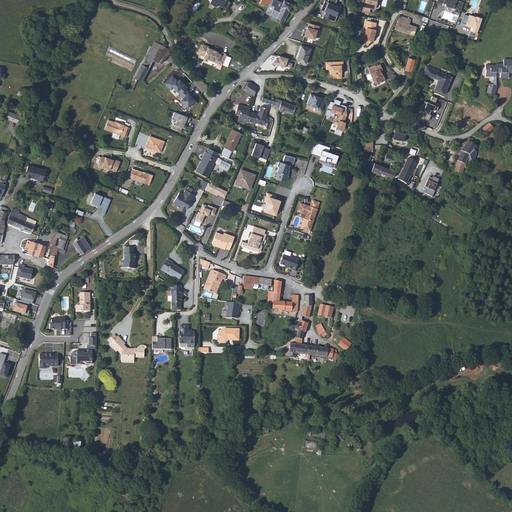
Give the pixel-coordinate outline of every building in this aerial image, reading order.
[(231,2),(226,0),(211,0),(209,4),(216,8),(218,4),(227,9),(231,2)] [(267,7),(265,12),(277,16),(277,17),(284,20),(285,19),(292,3),(284,0),(282,3),(276,0),(275,2),(272,1),(271,4),(269,3),(267,7)] [(323,17),(333,22),(339,7),(333,5),(334,3),(335,0),(323,0),(319,10),(325,12),(323,17)] [(360,0),(359,6),(361,6),(360,11),(369,12),(370,7),(375,8),(376,0),(360,0)] [(453,9),(460,11),(463,2),(458,0),(435,0),(442,3),(445,4),(445,6),(453,9)] [(166,16),(169,7),(157,3),(154,12),(166,16)] [(400,13),(398,18),(410,22),(411,17),(400,13)] [(476,32),(481,18),(477,17),(470,15),(469,16),(465,14),(462,23),(466,24),(466,25),(472,27),(472,28),(473,29),(472,31),(476,32)] [(410,22),(398,18),(395,27),(414,33),(417,25),(410,22)] [(377,21),(367,20),(365,35),(362,39),(368,42),(368,44),(370,45),(376,37),(377,28),(376,28),(377,21)] [(310,23),(306,36),(317,40),(321,27),(310,23)] [(207,46),(202,44),(201,47),(199,47),(197,53),(203,55),(203,56),(217,62),(216,63),(221,65),(226,53),(221,51),(221,52),(217,50),(218,49),(212,48),(207,46)] [(133,77),(136,78),(141,81),(155,57),(160,60),(160,59),(162,60),(164,60),(166,56),(165,54),(157,49),(150,45),(147,50),(148,51),(133,77)] [(301,45),(297,61),(306,63),(310,48),(301,45)] [(286,62),(287,60),(278,57),(278,60),(276,59),(271,64),(285,68),(285,67),(291,69),(292,64),(286,62)] [(412,72),(415,59),(408,57),(405,70),(412,72)] [(489,83),(486,92),(493,94),(497,84),(496,84),(496,71),(500,71),(500,76),(508,77),(508,71),(511,71),(511,58),(503,58),(503,64),(501,64),(501,63),(495,63),(495,64),(485,64),(485,68),(485,74),(493,74),(493,82),(493,83),(489,83)] [(343,60),(326,61),(326,68),(328,68),(328,69),(329,68),(330,69),(329,70),(330,70),(330,75),(333,77),(342,77),(341,70),(343,70),(343,60)] [(383,70),(381,63),(376,64),(376,63),(368,66),(368,65),(364,67),(365,69),(364,69),(366,73),(370,72),(372,77),(373,77),(374,80),(377,82),(385,79),(383,73),(382,73),(381,71),(383,70)] [(425,66),(423,73),(438,79),(434,89),(444,93),(451,76),(425,66)] [(173,89),(179,95),(187,88),(179,80),(177,81),(172,76),(164,84),(171,91),(173,89)] [(244,88),(250,92),(255,86),(248,81),(244,88)] [(181,100),(188,108),(192,104),(194,106),(198,102),(193,98),(195,96),(187,88),(179,95),(182,98),(181,100)] [(307,105),(317,108),(317,110),(322,112),(326,100),(321,98),(310,94),(307,105)] [(437,98),(432,96),(429,103),(424,101),(423,105),(425,106),(422,112),(425,113),(422,118),(428,121),(431,115),(429,114),(430,110),(433,111),(434,109),(435,110),(436,110),(438,107),(434,105),(437,98)] [(274,104),(274,107),(278,109),(293,115),(295,114),(296,114),(297,113),(298,113),(300,107),(276,98),(275,101),(274,104)] [(341,100),(335,99),(331,113),(335,115),(336,112),(341,114),(340,119),(341,120),(339,125),(340,125),(339,129),(337,133),(344,135),(346,127),(347,121),(346,121),(346,119),(347,113),(347,105),(342,103),(342,105),(339,105),(340,104),(341,100)] [(437,128),(441,129),(451,102),(447,101),(437,128)] [(243,123),(246,122),(247,120),(249,111),(250,107),(238,104),(236,114),(240,115),(238,122),(243,123)] [(249,111),(247,120),(261,124),(262,118),(264,119),(265,116),(268,108),(260,106),(258,113),(249,111)] [(226,114),(218,108),(213,114),(221,120),(226,114)] [(22,117),(9,112),(5,119),(18,124),(22,117)] [(174,124),(172,128),(181,132),(182,128),(185,129),(188,122),(190,122),(191,118),(175,112),(173,118),(177,120),(175,124),(174,124)] [(115,122),(107,119),(104,129),(124,136),(127,127),(124,125),(115,121),(115,122)] [(489,123),(483,128),(487,133),(493,128),(489,123)] [(226,144),(224,147),(232,150),(233,151),(242,133),(232,128),(225,143),(226,144)] [(396,130),(394,138),(404,141),(406,133),(396,130)] [(165,142),(151,135),(146,146),(155,150),(156,150),(160,152),(165,142)] [(455,169),(454,172),(462,171),(463,170),(465,164),(467,159),(468,158),(471,153),(474,149),(476,146),(468,141),(461,150),(454,166),(456,167),(455,169)] [(331,162),(337,164),(339,156),(329,153),(331,147),(315,142),(311,154),(320,157),(319,160),(326,162),(327,157),(332,159),(331,162)] [(256,143),(251,156),(258,159),(259,158),(266,161),(271,148),(256,143)] [(205,150),(201,158),(202,159),(201,160),(200,160),(194,170),(207,176),(214,161),(217,157),(217,156),(216,156),(218,152),(208,147),(206,151),(205,150)] [(232,150),(224,147),(221,154),(228,157),(232,150)] [(471,153),(468,158),(472,161),(474,159),(477,154),(476,150),(474,149),(471,153)] [(387,153),(386,157),(390,158),(389,161),(397,164),(399,157),(387,153)] [(408,157),(405,164),(413,168),(415,163),(417,157),(409,153),(408,156),(408,157)] [(293,164),(295,157),(285,154),(282,162),(279,161),(277,166),(279,166),(277,171),(278,172),(276,178),(282,180),(283,179),(286,180),(288,175),(286,174),(288,169),(290,170),(292,163),(293,164)] [(104,157),(101,156),(98,165),(101,166),(101,167),(109,169),(115,171),(119,161),(114,159),(112,160),(109,159),(105,157),(104,157)] [(373,165),(371,171),(379,174),(380,173),(392,177),(393,177),(395,171),(373,162),(372,164),(373,165)] [(402,169),(402,170),(410,174),(413,168),(405,164),(402,169)] [(46,170),(29,165),(26,175),(27,175),(29,177),(32,176),(33,176),(39,177),(38,178),(44,180),(46,170)] [(142,173),(131,169),(127,179),(132,181),(132,180),(148,186),(151,176),(144,173),(144,174),(142,173)] [(254,175),(240,170),(235,183),(244,186),(243,187),(249,189),(254,175)] [(402,170),(396,183),(404,187),(411,174),(410,174),(402,170)] [(439,179),(433,176),(433,178),(429,176),(423,188),(427,190),(425,193),(432,196),(435,191),(434,190),(439,179)] [(208,181),(205,187),(214,192),(213,193),(217,195),(217,194),(224,197),(227,191),(208,181)] [(54,190),(43,186),(41,191),(52,194),(54,190)] [(190,199),(193,194),(192,193),(186,190),(185,189),(182,194),(179,191),(173,201),(179,205),(181,209),(185,209),(186,209),(187,206),(188,205),(190,205),(190,203),(189,203),(191,199),(190,199)] [(266,202),(264,211),(275,215),(280,200),(274,198),(270,197),(271,194),(266,192),(265,195),(264,195),(262,200),(264,201),(263,201),(266,202)] [(96,193),(92,203),(103,207),(100,214),(105,215),(112,200),(96,193)] [(318,202),(311,200),(309,207),(299,203),(296,210),(301,212),(306,214),(304,218),(303,218),(300,227),(309,231),(318,202)] [(233,204),(223,201),(221,205),(231,209),(233,204)] [(213,215),(216,208),(207,204),(207,205),(202,203),(199,211),(198,211),(194,220),(201,223),(204,214),(205,214),(206,213),(207,214),(208,213),(213,215)] [(18,210),(12,208),(7,222),(30,233),(32,230),(34,231),(35,228),(33,227),(34,224),(25,221),(27,216),(17,211),(18,210)] [(264,233),(252,229),(251,232),(250,232),(247,243),(242,241),(240,246),(258,252),(259,251),(261,247),(260,245),(258,244),(260,239),(262,240),(263,239),(265,235),(264,233)] [(63,234),(55,231),(53,237),(52,237),(50,243),(64,250),(66,243),(60,240),(63,234)] [(229,250),(234,237),(223,233),(223,235),(216,232),(211,244),(212,245),(219,248),(219,246),(225,248),(224,248),(229,250)] [(74,242),(73,243),(81,254),(90,248),(83,236),(77,240),(74,242)] [(27,240),(25,246),(29,247),(28,252),(29,253),(33,254),(42,257),(45,246),(27,240)] [(51,250),(50,255),(55,256),(56,256),(57,252),(63,255),(65,252),(52,245),(51,250)] [(129,266),(135,266),(135,260),(134,260),(134,257),(135,257),(135,252),(134,252),(134,245),(124,245),(124,258),(123,258),(123,265),(129,265),(129,266)] [(286,267),(295,270),(298,259),(283,254),(280,264),(287,266),(286,267)] [(0,255),(0,264),(13,265),(15,256),(0,255)] [(161,268),(177,279),(178,280),(184,271),(177,266),(173,264),(173,263),(167,259),(161,268)] [(17,277),(31,280),(34,270),(25,268),(25,266),(19,264),(17,277)] [(212,269),(204,289),(213,293),(218,282),(220,283),(221,284),(223,279),(225,280),(227,276),(212,269)] [(256,276),(244,275),(242,286),(252,288),(253,282),(256,283),(256,276)] [(256,276),(256,283),(257,283),(258,283),(270,285),(272,279),(256,276)] [(272,303),(272,308),(296,312),(298,300),(291,300),(291,302),(279,301),(280,293),(281,281),(274,279),(274,291),(273,304),(272,303)] [(181,285),(171,285),(171,290),(171,295),(171,310),(180,310),(180,302),(181,301),(181,298),(181,297),(181,295),(182,295),(182,290),(181,290),(181,285)] [(33,303),(37,290),(25,286),(21,300),(33,303)] [(76,304),(76,310),(91,310),(91,291),(80,291),(80,302),(81,302),(81,304),(80,304),(76,304)] [(304,305),(301,315),(309,317),(311,305),(311,295),(305,295),(305,305),(304,305)] [(239,304),(227,302),(226,306),(228,306),(226,318),(231,319),(231,318),(236,319),(237,312),(238,312),(239,304)] [(28,306),(16,303),(13,311),(26,315),(26,313),(29,314),(30,310),(27,310),(28,306)] [(333,307),(320,303),(318,315),(330,318),(333,307)] [(65,328),(65,316),(61,316),(61,317),(53,317),(52,318),(52,321),(50,323),(50,327),(51,328),(54,328),(57,328),(57,329),(61,329),(61,328),(65,328)] [(301,320),(298,329),(303,331),(305,332),(308,323),(301,320)] [(321,323),(316,325),(319,335),(321,334),(324,337),(327,334),(324,331),(325,330),(321,323)] [(186,348),(193,348),(194,332),(190,332),(189,333),(188,333),(188,332),(188,326),(179,326),(178,343),(187,344),(186,348)] [(238,340),(239,328),(223,328),(217,334),(217,338),(220,342),(225,342),(228,339),(229,338),(233,338),(233,339),(238,340)] [(295,343),(295,352),(308,354),(309,345),(301,344),(303,331),(298,329),(296,338),(295,343)] [(97,332),(92,332),(92,336),(89,336),(89,344),(97,344),(97,332)] [(144,350),(147,349),(146,348),(146,347),(145,347),(144,347),(143,346),(142,346),(141,346),(140,347),(139,348),(138,349),(138,350),(135,349),(135,350),(128,349),(124,346),(126,344),(118,336),(110,344),(118,352),(119,350),(122,354),(122,362),(134,362),(135,357),(144,357),(144,350)] [(343,337),(338,344),(347,350),(352,343),(343,337)] [(170,349),(170,338),(157,338),(156,342),(152,342),(151,349),(170,349)] [(309,345),(308,354),(323,356),(328,357),(336,358),(337,353),(336,353),(336,350),(328,348),(309,345)] [(92,350),(92,349),(87,349),(85,349),(84,351),(81,351),(81,349),(77,349),(77,351),(72,351),(72,355),(71,355),(71,363),(81,363),(81,361),(87,361),(87,363),(92,363),(92,350)] [(0,375),(6,378),(11,365),(4,362),(6,355),(0,353),(0,375)] [(46,353),(40,353),(39,364),(39,365),(41,367),(44,367),(46,366),(46,365),(58,365),(59,353),(54,353),(48,353),(48,354),(46,354),(46,353)] [(80,451),(81,441),(70,440),(69,450),(80,451)]
